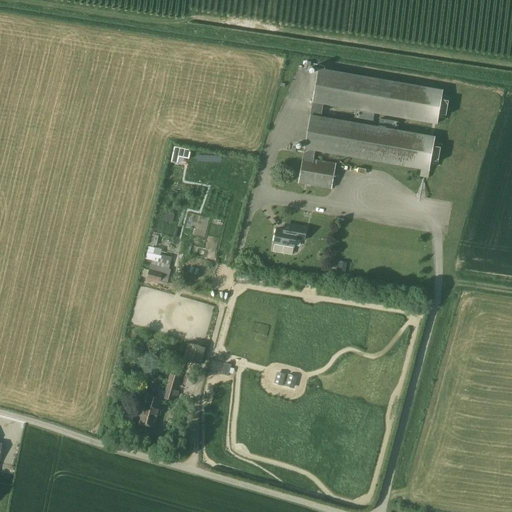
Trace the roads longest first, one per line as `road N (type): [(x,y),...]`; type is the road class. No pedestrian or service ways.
road 1 (unclassified): [(0,415),(348,511)]
road 2 (unclassified): [(380,511),(444,290)]
